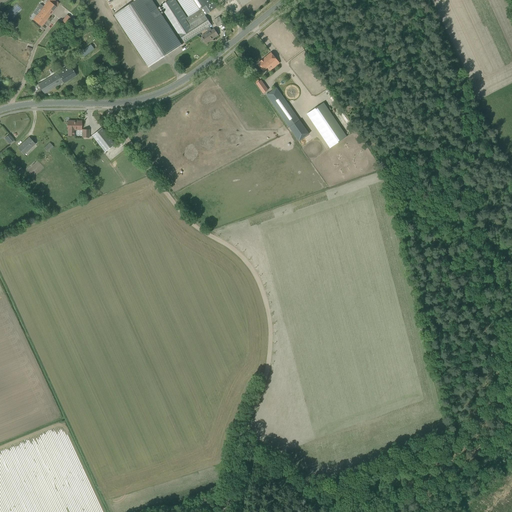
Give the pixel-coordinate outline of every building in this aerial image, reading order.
[(41,27),(59,4),(54,0),(48,0),(43,7),(40,4),(37,7),(41,10),(36,16),(33,19),(41,27)] [(151,0),(135,0),(114,14),(149,67),(182,45),(151,0)] [(206,29),(209,27),(211,25),(205,15),(218,7),(213,0),(177,0),(189,17),(187,18),(175,0),(169,0),(160,6),(184,42),(206,29)] [(61,20),(67,24),(72,18),(66,14),(61,20)] [(214,21),(218,26),(223,23),(219,17),(214,21)] [(206,29),(208,32),(202,36),(203,38),(203,39),(204,39),(204,40),(205,42),(206,42),(206,43),(218,35),(214,29),(211,30),(209,27),(206,29)] [(84,56),(93,49),(90,45),(81,52),(84,56)] [(279,63),(271,52),(257,63),(263,71),(267,67),(270,71),(279,63)] [(64,83),(76,75),(70,65),(38,84),(44,93),(58,85),(57,84),(62,81),(64,83)] [(276,87),(266,95),(299,142),(309,134),(276,87)] [(324,102),(307,114),(330,148),(347,136),(324,102)] [(67,129),(67,136),(74,136),(74,134),(74,130),(81,130),(81,127),(81,126),(82,125),(82,123),(81,123),(81,122),(74,122),(74,121),(68,121),(68,126),(67,129)] [(114,144),(101,128),(92,136),(105,152),(114,144)] [(8,144),(13,139),(9,135),(4,139),(8,144)] [(35,144),(29,138),(18,148),(23,155),(35,144)] [(48,152),(53,147),(50,143),(44,148),(48,152)] [(12,169),(18,177),(24,172),(19,164),(12,169)]
